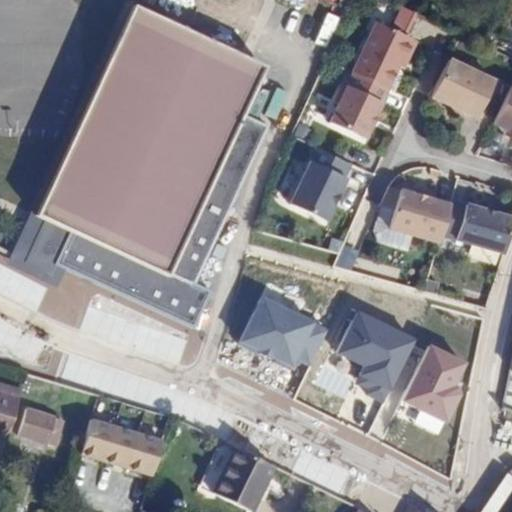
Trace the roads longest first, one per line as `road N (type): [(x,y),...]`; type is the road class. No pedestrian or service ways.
road 1 (residential): [(0,297),(201,373),(471,507)]
road 2 (tertiary): [(511,273),(481,459)]
